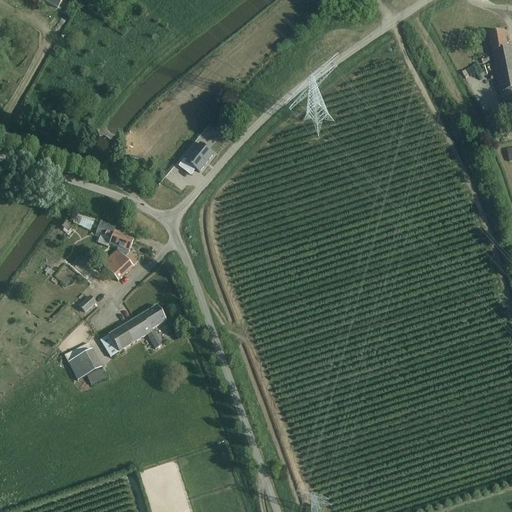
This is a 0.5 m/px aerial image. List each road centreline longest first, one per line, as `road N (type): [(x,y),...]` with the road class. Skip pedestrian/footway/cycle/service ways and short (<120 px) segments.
road 1 (unclassified): [(171,224),(292,97),(429,0)]
road 2 (unclassified): [(278,511),(177,241)]
road 3 (unclassified): [(171,224),(0,157)]
